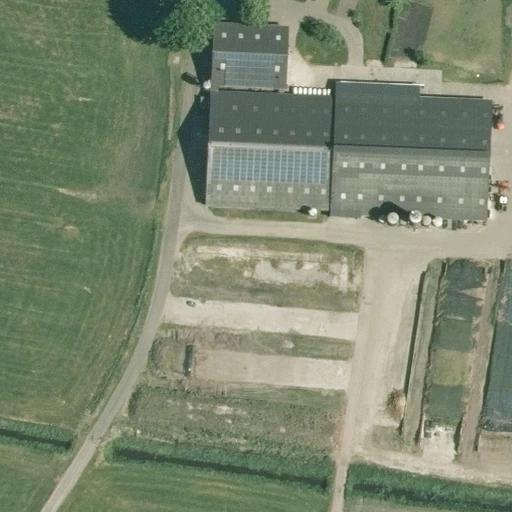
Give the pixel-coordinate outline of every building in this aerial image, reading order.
[(282,30),(213,28),(211,93),(240,94),(240,91),(283,93),(286,36),(281,36),(282,30)] [(211,95),(206,207),(331,212),(336,100),(211,95)] [(496,104),(336,100),(332,221),(487,228),(496,104)] [(398,264),(391,308),(419,313),(427,269),(398,264)] [(162,348),(161,371),(210,372),(210,349),(162,348)]
